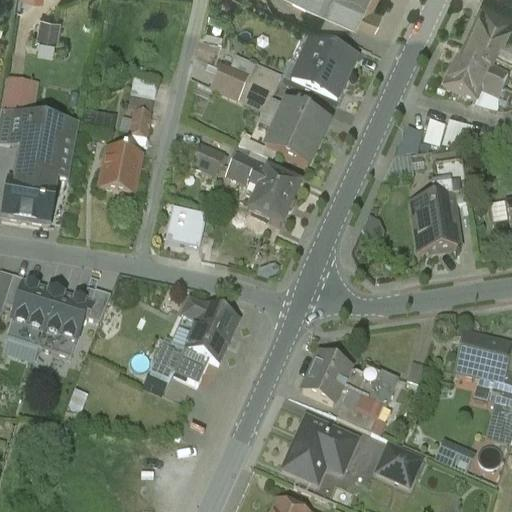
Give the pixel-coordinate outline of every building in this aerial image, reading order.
[(311,0),(356,20),(365,0),(311,0)] [(511,17),(481,4),(480,5),(481,5),(471,26),(504,41),(509,29),(511,21),(511,17)] [(60,42),(64,20),(43,16),(39,38),(60,42)] [(504,41),(471,26),(462,47),(494,62),(498,53),(504,41)] [(223,38),(209,35),(206,45),(221,48),(223,38)] [(511,44),(504,41),(498,53),(511,59),(511,44)] [(358,64),(312,42),(299,70),(291,65),(282,84),(336,111),(358,64)] [(494,62),(462,47),(452,68),(485,83),(490,71),(494,62)] [(485,83),(452,68),(443,89),(442,89),(442,90),(475,106),(476,104),(475,104),(479,95),(485,83)] [(280,80),(254,69),(248,83),(274,95),(280,80)] [(508,79),(490,71),(485,83),(502,91),(508,79)] [(35,87),(6,83),(0,116),(0,118),(29,123),(35,87)] [(502,91),(485,83),(479,95),(497,103),(502,91)] [(152,106),(129,101),(127,114),(133,115),(149,119),(152,106)] [(114,135),(117,119),(88,114),(85,130),(114,135)] [(149,119),(133,115),(129,139),(144,142),(149,119)] [(284,125),(264,116),(256,132),(277,142),(284,125)] [(29,123),(0,118),(0,148),(23,152),(17,186),(54,192),(56,182),(67,184),(77,131),(29,123)] [(321,140),(285,123),(284,125),(277,142),(271,154),(270,155),(272,155),(306,170),(321,140)] [(428,147),(472,152),(475,129),(430,124),(428,147)] [(406,149),(420,153),(425,136),(411,132),(406,149)] [(260,150),(242,141),(237,152),(267,165),(272,155),(270,155),(271,154),(260,149),(260,150)] [(218,182),(229,159),(205,147),(193,170),(218,182)] [(141,160),(106,153),(97,193),(132,200),(141,160)] [(265,177),(237,164),(229,181),(257,194),(265,177)] [(460,169),(433,173),(436,194),(447,192),(449,202),(450,202),(451,210),(466,208),(460,169)] [(297,191),(266,176),(265,177),(257,194),(247,217),(279,231),(286,216),(287,216),(291,206),(290,206),(297,191)] [(17,186),(7,184),(0,224),(48,231),(54,192),(17,186)] [(449,202),(410,208),(418,259),(458,253),(451,210),(450,202),(449,202)] [(366,242),(381,245),(385,225),(370,222),(366,242)] [(0,318),(3,309),(12,281),(0,277),(0,318)] [(12,281),(3,309),(15,313),(23,289),(24,289),(25,285),(12,281)] [(24,289),(23,289),(15,313),(5,344),(70,365),(83,323),(87,324),(91,310),(90,310),(24,289)] [(91,310),(87,324),(98,327),(109,300),(95,295),(90,310),(91,310)] [(197,327),(173,379),(197,390),(208,365),(217,369),(237,326),(189,304),(181,320),(197,327)] [(511,352),(466,340),(457,377),(492,386),(502,388),(504,379),(511,352)] [(349,372),(318,358),(301,396),(332,410),(339,394),(348,374),(349,372)] [(397,384),(363,369),(358,379),(348,374),(339,394),(384,414),(397,384)] [(511,381),(504,379),(502,388),(492,386),(486,407),(511,413),(511,381)] [(376,425),(342,409),(335,423),(369,438),(376,425)] [(357,444),(305,421),(281,474),(316,490),(324,470),(342,478),(357,444)] [(437,469),(470,478),(477,454),(444,444),(437,469)] [(420,465),(387,451),(375,478),(408,492),(420,465)]
